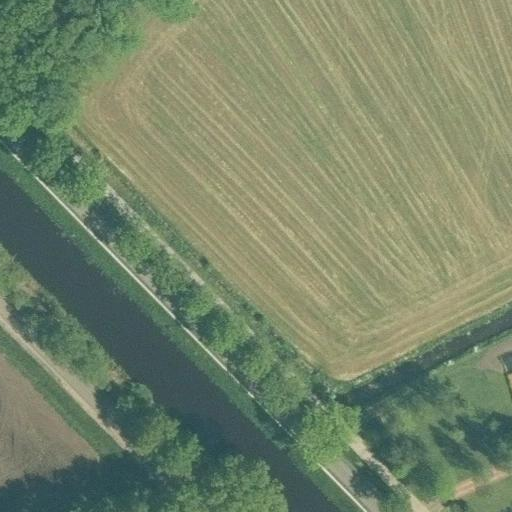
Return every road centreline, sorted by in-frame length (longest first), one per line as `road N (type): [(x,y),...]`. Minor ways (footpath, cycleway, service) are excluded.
road 1 (secondary): [(383,511),(0,124)]
road 2 (unclassified): [(206,511),(0,303)]
